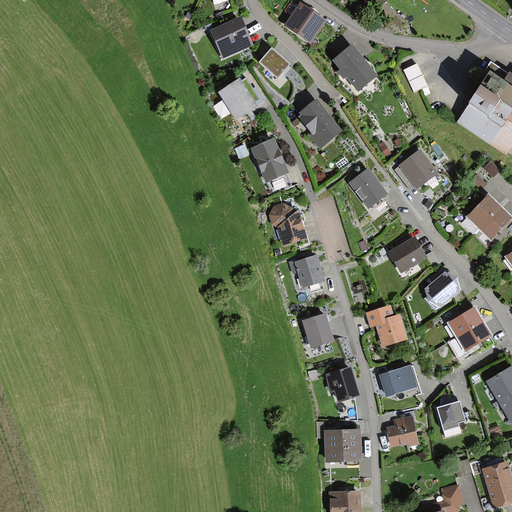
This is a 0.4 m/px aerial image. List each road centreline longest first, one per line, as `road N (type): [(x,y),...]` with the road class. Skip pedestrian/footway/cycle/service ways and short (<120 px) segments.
road 1 (residential): [(266,108),(301,167),(363,362),(379,511)]
road 2 (residential): [(318,0),(399,43),(470,50),(497,21)]
road 3 (residential): [(395,191),(485,289),(511,331)]
road 4 (residential): [(330,92),(252,0)]
